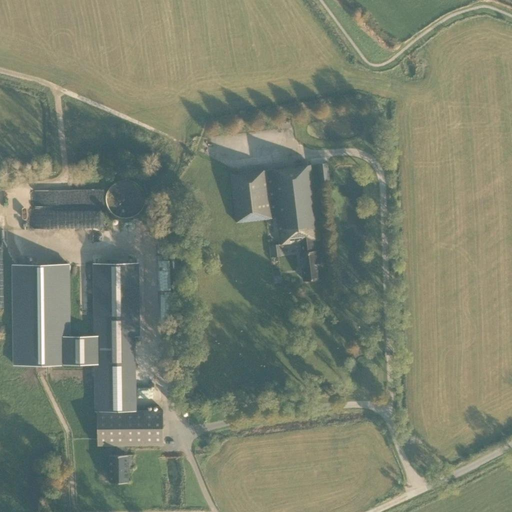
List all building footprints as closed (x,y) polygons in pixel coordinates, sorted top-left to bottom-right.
[(375,138),(377,151),(386,150),(384,136),(375,138)] [(329,177),(328,162),(317,164),(318,178),(329,177)] [(272,217),(277,216),(277,224),(278,231),(280,244),(300,241),(302,252),(300,253),(303,280),(320,278),(319,267),(323,266),(322,258),(318,259),(317,251),(315,251),(313,240),(319,239),(310,164),(270,169),(270,168),(230,173),(236,221),(272,217)] [(129,179),(126,179),(120,180),(116,181),(113,184),(110,187),(108,190),(107,194),(106,198),(106,202),(107,205),(109,209),(112,212),(115,215),(121,217),(123,217),(130,217),(134,216),(139,213),(142,208),(144,203),(145,198),(144,194),(143,189),(140,186),(137,183),(133,181),(129,179)] [(90,228),(105,228),(106,206),(91,206),(90,228)] [(13,264),(14,364),(70,364),(70,363),(94,363),(96,363),(96,374),(97,411),(98,437),(98,445),(116,444),(117,454),(109,454),(110,482),(129,482),(129,468),(134,468),(133,454),(126,454),(126,444),(163,444),(163,410),(137,410),(135,410),(134,336),(136,336),(138,336),(137,263),(95,263),(95,295),(96,336),(69,336),(69,335),(68,264),(13,264)] [(201,422),(201,407),(189,408),(189,423),(201,422)]
